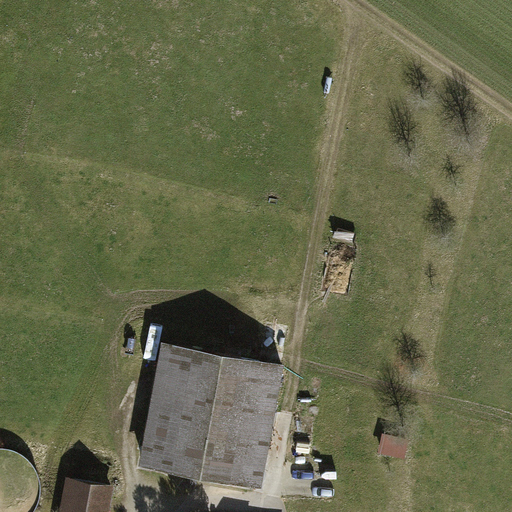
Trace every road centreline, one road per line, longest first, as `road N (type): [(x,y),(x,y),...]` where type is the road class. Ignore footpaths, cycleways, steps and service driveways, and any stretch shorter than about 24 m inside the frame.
road 1 (track): [(360,6),(274,493)]
road 2 (track): [(295,360),(511,432)]
road 3 (track): [(350,0),(511,114)]
